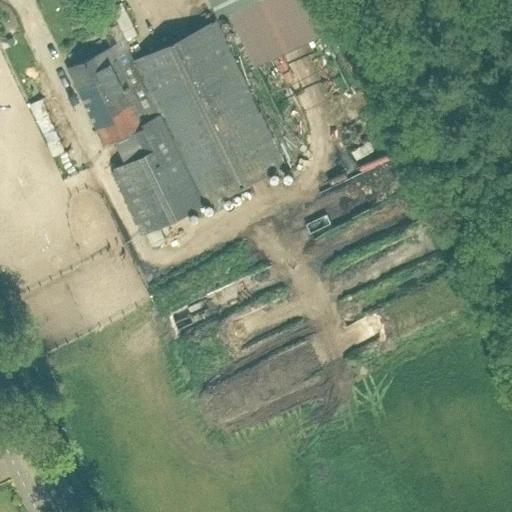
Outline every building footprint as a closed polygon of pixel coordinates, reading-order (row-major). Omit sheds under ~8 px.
[(114,0),(125,21),(136,16),(127,0),(114,0)] [(254,0),(212,0),(221,16),(254,0)] [(106,145),(130,133),(141,153),(128,161),(114,169),(146,231),(286,163),(216,20),(134,60),(128,49),(115,56),(111,48),(69,68),(106,145)] [(50,101),(38,107),(61,157),(74,151),(50,101)] [(152,230),(158,244),(172,238),(166,224),(152,230)]
